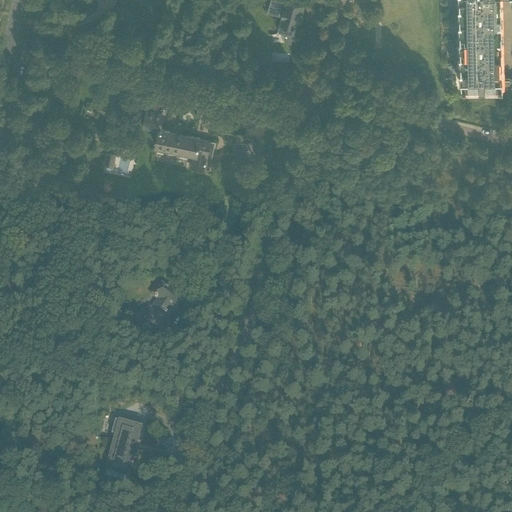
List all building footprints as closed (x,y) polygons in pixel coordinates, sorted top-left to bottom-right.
[(304,6),(294,4),(280,0),(270,0),(268,11),(282,15),(280,21),(278,31),(290,34),(288,42),(290,42),(297,19),(300,20),(302,14),(304,6)] [(461,70),(459,70),(461,86),(502,86),(500,0),(458,0),(460,5),(458,5),(460,21),(458,22),(460,37),(458,38),(461,54),(459,54),(461,70)] [(146,110),(143,126),(159,129),(155,147),(163,148),(164,149),(165,150),(165,151),(166,152),(167,152),(168,153),(169,153),(171,154),(172,154),(173,154),(174,154),(175,154),(176,153),(177,153),(178,152),(179,151),(194,154),(192,167),(204,169),(208,150),(210,141),(199,138),(200,137),(185,134),(185,136),(169,133),(169,131),(161,129),(162,128),(159,128),(162,114),(146,110)] [(237,155),(259,153),(257,140),(254,141),(254,134),(235,136),(237,155)] [(106,164),(114,166),(116,155),(108,154),(106,164)] [(84,198),(92,191),(86,185),(79,191),(84,198)] [(184,298),(176,292),(173,290),(171,292),(159,284),(151,295),(158,301),(150,312),(153,313),(144,325),(151,330),(152,328),(165,337),(162,340),(167,344),(168,342),(173,345),(181,333),(164,320),(168,314),(169,314),(172,310),(174,312),(184,298)] [(114,443),(109,463),(109,462),(112,463),(109,472),(126,477),(130,461),(126,460),(127,457),(132,459),(133,459),(136,449),(130,447),(131,442),(141,445),(145,431),(116,423),(112,437),(121,439),(119,444),(114,443)] [(34,502),(32,510),(39,511),(51,511),(52,507),(34,502)]
